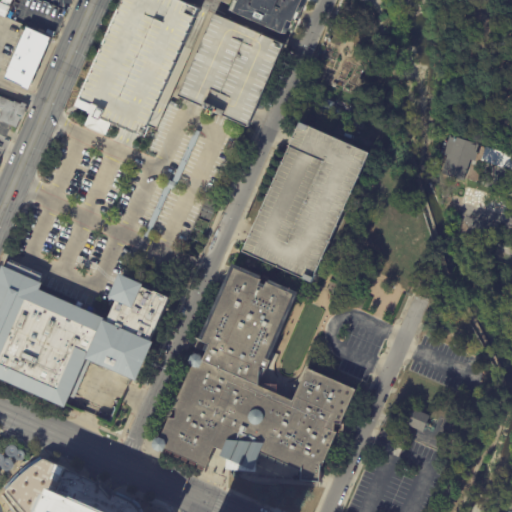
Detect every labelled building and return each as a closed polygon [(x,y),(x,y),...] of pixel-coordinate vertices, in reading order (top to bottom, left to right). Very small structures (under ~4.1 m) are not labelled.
[(122,0),(183,0),(200,7),(146,130),(78,101),(122,0)] [(210,0),(285,33),(291,20),(296,22),(305,0),(210,0)] [(0,2),(10,7),(5,18),(0,15),(0,2)] [(285,43),(248,127),(178,97),(215,13),(285,43)] [(51,38),(45,52),(47,53),(44,61),(41,60),(28,91),(21,88),(21,87),(3,79),(26,27),(51,38)] [(322,97),(334,102),(328,117),(301,106),(308,88),(323,95),(322,97)] [(16,127),(0,119),(0,96),(13,102),(13,101),(20,104),(21,102),(26,104),(16,127)] [(297,122),(240,251),(310,282),(367,152),(297,122)] [(200,133),(178,184),(177,184),(174,191),(171,189),(149,239),(144,236),(168,180),(172,182),(195,130),(200,132),(200,133)] [(475,161),(475,162),(471,161),(464,181),(442,174),(448,155),(445,153),(450,137),(454,138),(454,137),(479,145),(476,153),(478,154),(475,161)] [(511,170),(511,168),(506,166),(505,168),(482,160),(486,147),(511,155),(511,170)] [(231,263),(297,290),(258,385),(293,399),(306,368),(355,388),(319,469),(319,481),(300,479),(300,469),(259,451),(252,468),(220,455),(222,449),(214,446),(205,467),(156,447),(194,356),(202,360),(209,344),(199,339),(231,263)] [(106,318),(40,290),(42,283),(2,266),(0,270),(0,379),(65,407),(69,396),(72,397),(88,359),(106,318)] [(88,359),(135,379),(152,339),(149,337),(168,296),(140,285),(142,281),(118,272),(108,294),(114,297),(106,318),(88,359)] [(427,426),(423,433),(399,422),(406,408),(430,419),(427,426)] [(87,479),(96,483),(96,481),(100,481),(100,487),(111,499),(113,494),(115,495),(116,493),(131,499),(130,503),(131,503),(133,500),(134,501),(138,503),(141,508),(138,509),(139,510),(142,509),(143,511),(12,511),(1,497),(6,491),(4,488),(9,482),(17,474),(20,476),(18,473),(25,467),(33,462),(40,457),(41,460),(45,459),(87,479)]
